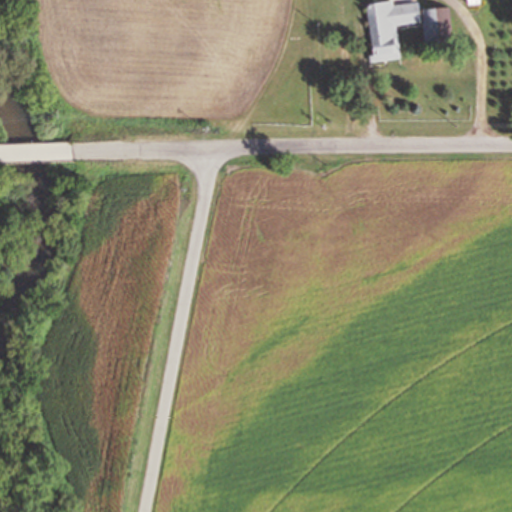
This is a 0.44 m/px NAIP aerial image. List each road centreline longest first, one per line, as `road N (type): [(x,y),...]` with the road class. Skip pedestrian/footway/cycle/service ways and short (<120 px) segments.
road 1 (tertiary): [(75,150),(511,145)]
road 2 (residential): [(145,511),(216,148)]
